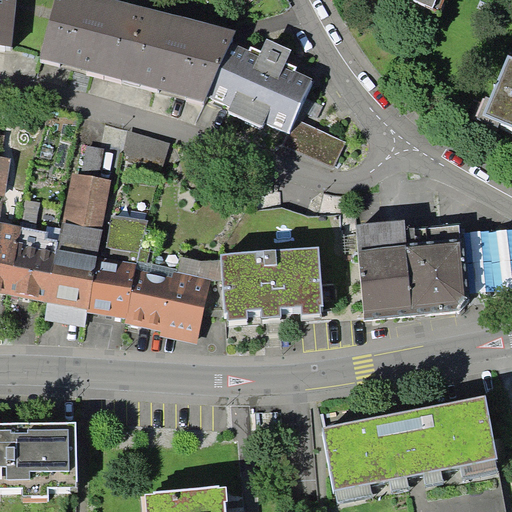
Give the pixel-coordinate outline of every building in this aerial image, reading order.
[(11,0),(0,0),(0,53),(7,54),(11,0)] [(228,38),(87,0),(51,0),(34,66),(199,107),(228,38)] [(432,0),(384,0),(425,17),(432,0)] [(311,82),(227,47),(204,103),(288,138),(295,124),(311,82)] [(511,71),(502,67),(478,127),(511,140),(511,71)] [(344,144),(295,124),(284,150),(333,170),(344,144)] [(0,293),(123,320),(122,329),(156,332),(153,342),(193,347),(207,281),(170,275),(168,281),(136,276),(137,267),(98,261),(112,182),(69,176),(55,234),(0,223),(0,206),(7,160),(0,158),(0,293)] [(401,226),(352,230),(359,321),(449,314),(463,297),(458,229),(402,234),(401,226)] [(312,250),(215,260),(220,320),(317,312),(312,250)] [(478,402),(316,436),(329,501),(492,467),(478,402)] [(0,497),(68,496),(66,431),(0,433),(0,497)] [(220,511),(218,492),(139,499),(140,511),(220,511)]
